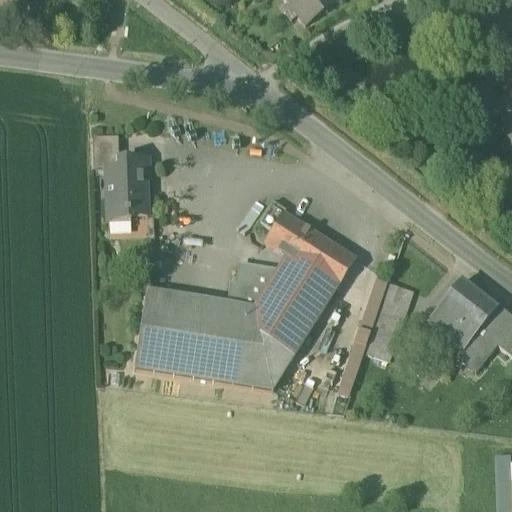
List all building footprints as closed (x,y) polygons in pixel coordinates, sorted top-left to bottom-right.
[(283,0),(305,30),(338,6),(333,0),(283,0)] [(511,7),(479,17),(487,42),(511,33),(511,7)] [(468,131),(501,121),(495,105),(491,106),(487,94),(459,103),(468,131)] [(511,98),(495,105),(501,121),(511,151),(511,98)] [(92,143),(93,172),(105,172),(118,171),(118,165),(117,142),(92,143)] [(105,172),(107,224),(130,224),(130,219),(146,218),(145,179),(148,179),(147,164),(118,165),(118,171),(105,172)] [(258,227),(271,235),(282,218),(283,219),(286,213),(274,205),(258,227)] [(285,260),(295,266),(313,238),(283,219),(282,218),(271,235),(264,246),(285,260)] [(336,292),(339,293),(355,265),(313,238),(295,266),(336,292)] [(285,260),(277,272),(252,312),(242,330),(294,361),(336,292),(295,266),(285,260)] [(227,308),(252,312),(277,272),(251,268),(245,267),(244,273),(238,272),(236,285),(231,285),(227,308)] [(459,356),(479,372),(497,349),(511,361),(511,325),(460,285),(428,326),(441,337),(449,343),(461,353),(459,356)] [(364,358),(387,366),(411,296),(387,288),(364,358)] [(273,395),(294,361),(242,330),(252,312),(227,308),(145,294),(133,373),(273,395)] [(446,347),(449,343),(441,337),(438,341),(446,347)] [(475,377),(479,372),(459,356),(455,361),(475,377)] [(511,511),(511,463),(507,464),(507,457),(491,458),(492,511),(511,511)]
